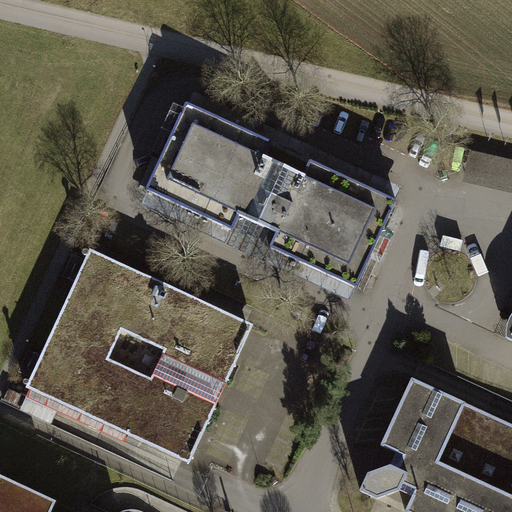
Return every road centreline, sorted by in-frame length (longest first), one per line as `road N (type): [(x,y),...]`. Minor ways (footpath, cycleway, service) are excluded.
road 1 (residential): [(511,126),(0,6)]
road 2 (residential): [(425,181),(379,339),(300,511)]
